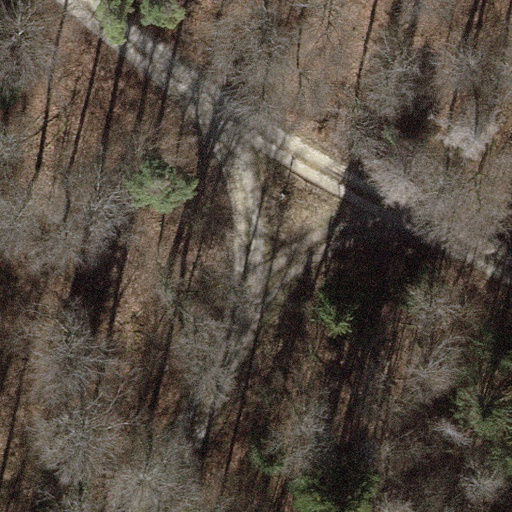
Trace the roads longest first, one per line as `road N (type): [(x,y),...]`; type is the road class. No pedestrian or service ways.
road 1 (track): [(511,264),(242,117),(87,0)]
road 2 (track): [(154,511),(184,475),(254,287),(242,117)]
